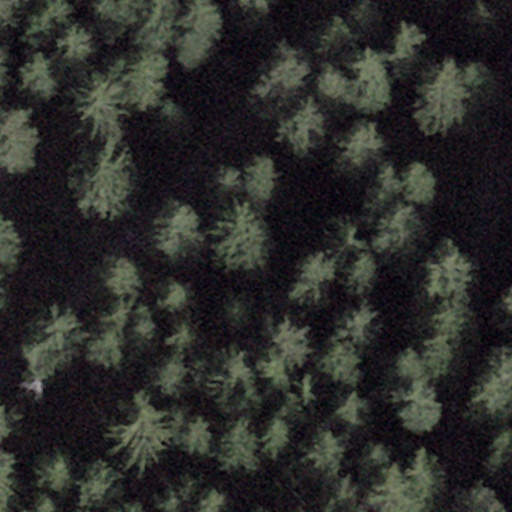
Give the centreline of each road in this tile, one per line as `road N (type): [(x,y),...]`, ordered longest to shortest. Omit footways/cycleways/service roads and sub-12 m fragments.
road 1 (track): [(0,371),(360,0)]
road 2 (track): [(446,511),(511,108)]
